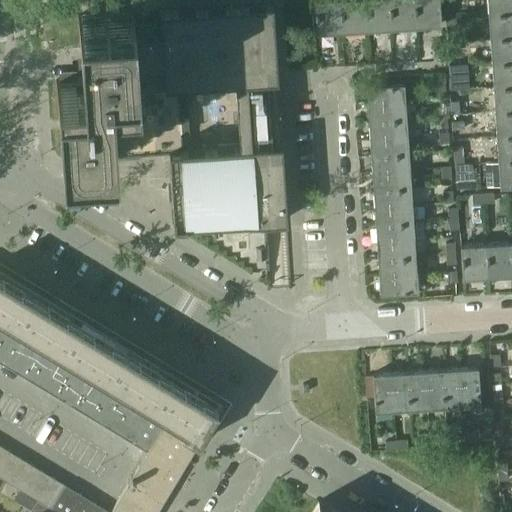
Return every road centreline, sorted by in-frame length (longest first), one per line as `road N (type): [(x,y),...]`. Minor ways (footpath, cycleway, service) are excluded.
road 1 (residential): [(6,173),(36,215),(264,354)]
road 2 (residential): [(281,328),(43,183),(26,161)]
road 3 (residential): [(341,324),(325,88)]
road 4 (residential): [(341,324),(511,314)]
road 5 (residential): [(26,161),(11,0)]
road 6 (residential): [(274,430),(409,511)]
